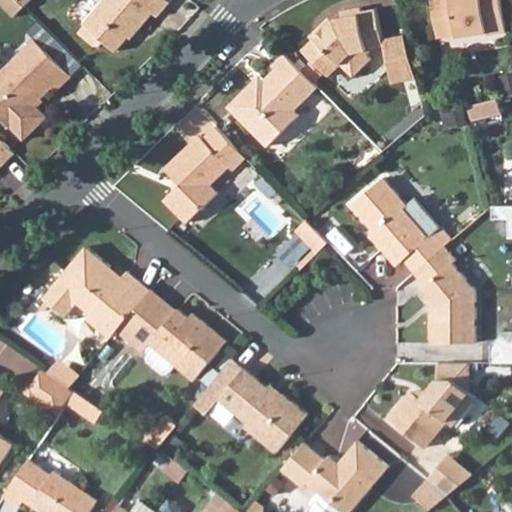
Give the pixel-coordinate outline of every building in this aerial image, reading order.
[(0,0),(0,2),(15,16),(25,7),(18,0),(0,0)] [(83,22),(85,24),(78,31),(92,43),(99,42),(102,40),(113,50),(131,30),(134,32),(151,13),(155,17),(170,1),(168,0),(102,0),(102,1),(83,22)] [(431,0),(437,37),(456,35),(456,36),(485,32),(486,35),(493,34),(507,32),(501,0),(431,0)] [(303,51),(331,79),(343,66),(355,77),(371,60),(370,51),(385,47),(377,7),(364,10),(362,6),(343,10),(344,17),(335,19),(325,28),(329,31),(319,41),(315,38),(303,51)] [(0,74),(0,115),(12,128),(14,127),(27,138),(49,116),(36,103),(53,87),(57,90),(72,75),(36,39),(0,74)] [(254,82),(228,107),(268,148),(300,116),(294,112),(320,87),(286,54),(272,67),(276,70),(265,81),(259,87),(254,82)] [(469,105),(472,120),(500,112),(497,98),(469,105)] [(217,125),(203,138),(200,136),(166,168),(184,186),(179,191),(175,190),(165,200),(188,223),(219,193),(211,185),(230,167),(233,170),(247,157),(217,125)] [(0,168),(15,153),(0,137),(0,168)] [(403,259),(415,271),(443,247),(444,246),(453,239),(441,225),(428,236),(402,206),(405,203),(381,176),(350,204),(369,227),(370,233),(382,248),(385,246),(400,262),(403,259)] [(503,232),(511,232),(511,203),(503,203),(503,232)] [(298,232),(318,253),(329,242),(309,221),(298,232)] [(106,332),(116,319),(123,325),(153,289),(128,270),(122,279),(109,269),(113,265),(88,245),(53,287),(54,289),(46,299),(68,317),(81,301),(95,313),(90,319),(106,332)] [(382,248),(396,264),(400,262),(385,246),(382,248)] [(415,271),(425,284),(423,286),(430,294),(436,302),(437,313),(431,314),(431,342),(476,341),(476,288),(452,262),(456,259),(447,247),(444,246),(443,247),(415,271)] [(164,373),(170,373),(177,364),(195,380),(227,341),(200,319),(197,323),(180,308),(177,311),(153,289),(123,325),(118,331),(144,352),(152,343),(155,346),(147,354),(148,360),(164,373)] [(430,294),(426,298),(431,304),(431,314),(437,313),(436,302),(430,294)] [(106,332),(112,338),(118,331),(123,325),(116,319),(106,332)] [(511,362),(511,331),(507,332),(493,345),(494,363),(511,362)] [(64,358),(52,372),(54,374),(72,386),(82,374),(64,358)] [(235,358),(196,404),(208,414),(222,398),(249,420),(246,423),(279,451),(311,413),(284,392),(281,396),(235,358)] [(439,363),(439,379),(421,400),(412,392),(389,419),(423,447),(446,420),(452,424),(474,397),(463,388),(469,381),(469,363),(439,363)] [(52,372),(46,368),(30,391),(62,414),(70,402),(78,390),(72,386),(54,374),(52,372)] [(0,466),(16,444),(1,434),(0,429),(0,398),(6,390),(0,385),(0,466)] [(106,409),(78,390),(70,402),(97,421),(106,409)] [(148,438),(160,447),(180,423),(169,414),(148,438)] [(284,468),(305,485),(309,481),(320,490),(333,501),(336,497),(352,510),(389,465),(360,441),(341,462),(339,465),(330,457),(327,458),(307,441),(284,468)] [(449,455),(438,467),(460,485),(472,475),(449,455)] [(6,494),(23,507),(31,494),(38,499),(40,508),(46,511),(91,511),(101,499),(58,470),(55,474),(31,458),(6,494)] [(427,480),(447,496),(449,495),(454,490),(460,485),(438,467),(427,480)] [(447,496),(427,480),(414,496),(431,509),(447,496)] [(350,511),(352,510),(336,497),(333,501),(320,490),(311,501),(317,506),(314,509),(316,511),(350,511)] [(201,511),(227,511),(232,506),(216,494),(201,511)] [(132,511),(159,511),(141,500),(132,511)]
